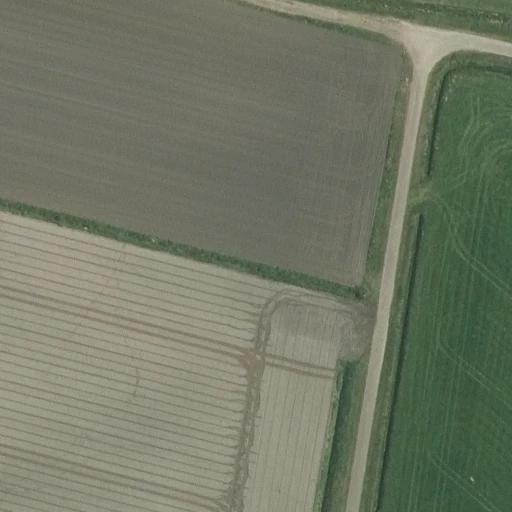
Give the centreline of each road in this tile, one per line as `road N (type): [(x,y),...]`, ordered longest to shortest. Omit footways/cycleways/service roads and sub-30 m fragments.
road 1 (unclassified): [(352,511),(426,36),(511,53)]
road 2 (track): [(267,0),(426,36)]
